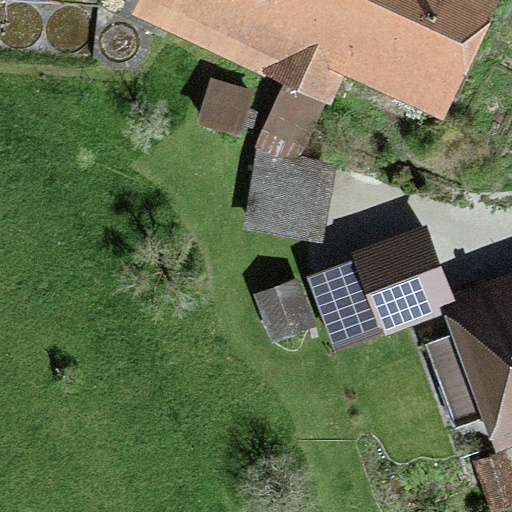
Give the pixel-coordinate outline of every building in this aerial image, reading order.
[(134,0),(130,10),(282,75),(254,142),(298,150),(325,95),(330,97),(345,67),(442,110),(493,0),(134,0)] [(196,119),(237,132),(252,86),(210,73),(196,119)] [(298,150),(254,142),(240,223),(321,237),(335,156),(298,150)] [(511,183),(511,159),(501,176),(511,183)] [(351,245),(354,252),(305,270),(333,346),(381,328),(383,332),(445,309),(441,300),(455,294),(452,286),(426,217),(351,245)] [(511,265),(452,286),(455,294),(441,300),(445,309),(495,445),(511,438),(511,265)] [(255,290),(272,338),(314,323),(297,275),(255,290)] [(511,464),(505,445),(471,457),(491,511),(492,511),(511,504),(511,464)]
